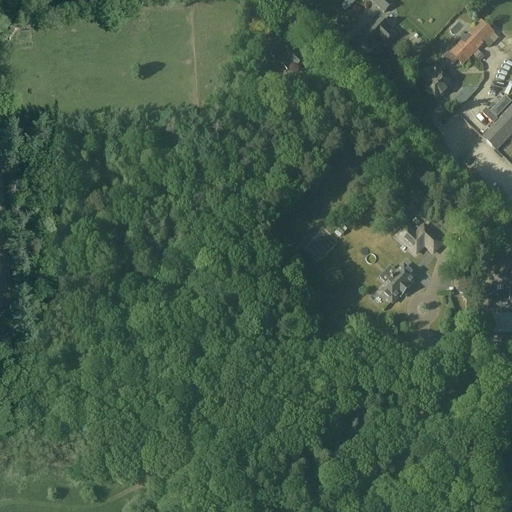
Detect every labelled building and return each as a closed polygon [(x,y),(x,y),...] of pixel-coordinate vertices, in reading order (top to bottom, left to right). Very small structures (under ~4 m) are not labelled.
[(356,1),(355,0),(347,0),(341,6),(346,11),(356,1)] [(368,0),(384,14),(394,4),(389,0),(368,0)] [(388,29),(379,21),(360,41),(369,49),(379,39),(385,44),(392,37),(386,31),(388,29)] [(449,53),(457,61),(462,66),(493,34),(480,21),(449,53)] [(286,46),(278,39),(267,51),(274,59),(286,46)] [(284,60),(280,64),(287,70),(291,66),(295,70),(304,62),(292,51),(283,59),(284,60)] [(471,57),(478,64),(483,59),(476,52),(471,57)] [(425,89),(437,100),(450,86),(438,75),(436,77),(434,76),(435,75),(429,69),(421,78),(429,84),(425,89)] [(511,103),(504,96),(495,106),(493,104),(489,107),(492,109),(489,112),(496,118),(511,103)] [(511,105),(481,138),(496,152),(511,134),(511,105)] [(495,119),(488,112),(484,108),(479,112),(491,124),(495,119)] [(200,113),(201,122),(211,121),(210,113),(200,113)] [(416,254),(433,236),(424,227),(415,236),(407,228),(398,237),(399,237),(416,254)] [(511,264),(496,258),(490,271),(491,271),(492,311),(511,310),(511,264)] [(409,261),(385,286),(397,297),(405,289),(406,290),(414,282),(413,280),(420,272),(409,261)]
